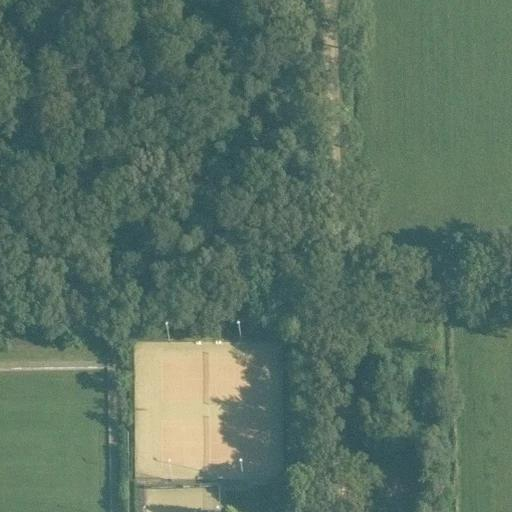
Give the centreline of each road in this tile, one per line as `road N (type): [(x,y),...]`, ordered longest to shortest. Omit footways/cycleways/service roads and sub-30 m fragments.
road 1 (track): [(346,292),(339,0)]
road 2 (unclassified): [(348,511),(346,292)]
road 3 (track): [(346,292),(511,290)]
